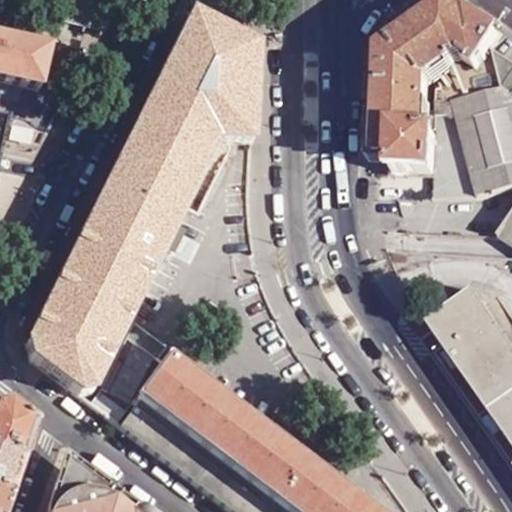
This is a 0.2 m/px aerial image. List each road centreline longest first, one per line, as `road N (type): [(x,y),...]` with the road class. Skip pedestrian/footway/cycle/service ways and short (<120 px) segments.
road 1 (tertiary): [(311,0),(290,172),(300,275),(330,331),(462,511)]
road 2 (tertiary): [(511,504),(374,320),(344,262),(331,54)]
road 3 (residential): [(158,0),(0,298)]
road 4 (residential): [(62,422),(185,511)]
